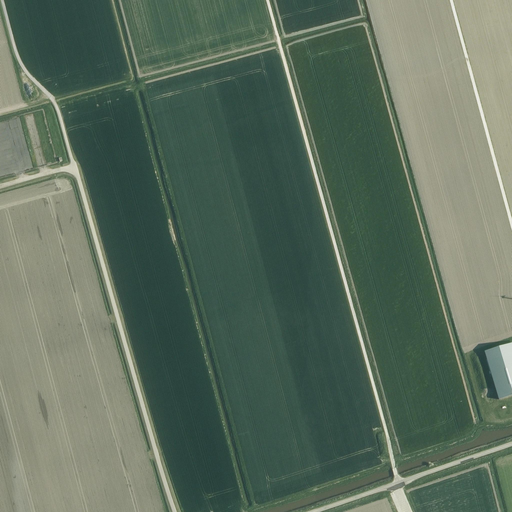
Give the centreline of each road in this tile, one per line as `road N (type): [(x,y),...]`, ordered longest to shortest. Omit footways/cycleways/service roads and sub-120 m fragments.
road 1 (unclassified): [(175,511),(64,132),(53,102),(20,62),(2,0)]
road 2 (unclassified): [(309,511),(511,443)]
